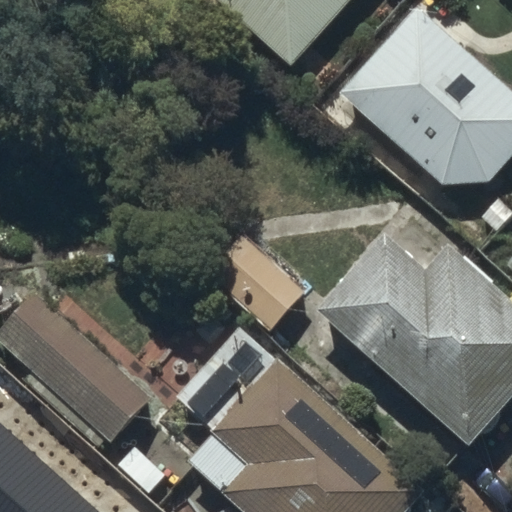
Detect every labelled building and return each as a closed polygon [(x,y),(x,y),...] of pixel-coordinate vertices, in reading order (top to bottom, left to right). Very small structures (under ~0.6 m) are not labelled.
[(361,0),(198,0),(290,81),(361,0)] [(511,174),(511,106),(416,22),(340,108),(444,202),(490,199),(511,174)] [(242,252),(208,289),(267,343),(301,305),(242,252)] [(389,255),(320,334),(470,465),(511,417),(511,321),(450,267),(430,290),(389,255)] [(153,419),(36,307),(0,345),(0,366),(107,468),(153,419)] [(424,511),(425,511),(240,348),(178,419),(215,452),(187,483),(220,511),(424,511)] [(95,511),(0,423),(0,511),(95,511)]
